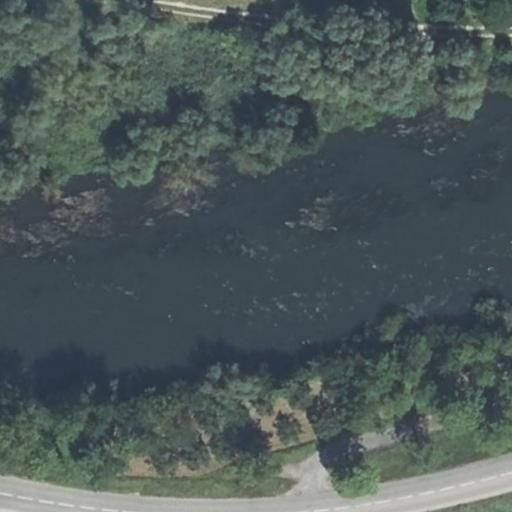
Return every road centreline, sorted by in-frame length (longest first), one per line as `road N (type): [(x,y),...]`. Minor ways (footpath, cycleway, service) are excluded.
road 1 (track): [(108,0),(511,32)]
road 2 (secondary): [(511,471),(289,511)]
road 3 (secondary): [(122,511),(0,492)]
